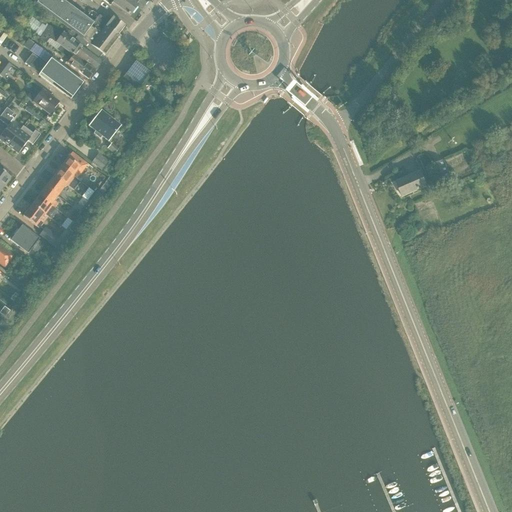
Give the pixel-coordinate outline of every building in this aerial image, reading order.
[(119,35),(125,27),(113,17),(109,23),(100,16),(95,22),(65,0),(41,0),(38,5),(71,30),(68,34),(74,38),(77,34),(78,35),(103,54),(107,57),(122,37),(119,35)] [(103,0),(103,1),(110,6),(113,3),(130,16),(137,7),(141,10),(148,0),(103,0)] [(2,16),(0,19),(0,30),(1,31),(8,20),(2,16)] [(56,43),(61,36),(53,29),(51,30),(49,28),(41,39),(46,43),(49,38),(52,39),(56,43)] [(61,36),(56,43),(62,47),(95,71),(96,70),(102,61),(99,58),(103,54),(78,35),(74,40),(63,33),(61,36)] [(35,44),(28,40),(23,47),(30,51),(35,44)] [(89,79),(95,71),(62,47),(59,51),(67,58),(68,56),(71,59),(68,63),(89,79)] [(71,99),(85,81),(53,57),(47,65),(32,54),(25,63),(40,74),(39,75),(71,99)] [(136,61),(121,80),(137,92),(149,76),(152,72),(136,61)] [(0,67),(0,74),(2,76),(10,66),(5,62),(0,67)] [(50,115),(59,103),(42,90),(32,102),(50,115)] [(1,91),(0,92),(0,94),(6,99),(8,96),(1,91)] [(32,116),(34,113),(27,107),(25,110),(32,116)] [(0,117),(0,120),(8,127),(11,123),(17,115),(7,108),(0,117)] [(109,141),(120,126),(101,112),(90,127),(96,131),(94,134),(100,138),(102,136),(109,141)] [(34,113),(32,116),(39,121),(41,118),(34,113)] [(43,120),(39,125),(45,130),(49,124),(43,120)] [(0,137),(0,140),(8,147),(24,127),(23,126),(20,130),(11,123),(8,127),(0,137)] [(24,127),(8,147),(18,154),(28,142),(33,145),(41,135),(35,131),(33,134),(24,127)] [(119,149),(112,143),(107,149),(114,155),(119,149)] [(58,152),(63,156),(70,149),(66,144),(58,152)] [(102,170),(108,161),(99,154),(92,163),(102,170)] [(77,179),(88,164),(79,157),(75,163),(68,158),(61,167),(77,179)] [(452,184),(450,181),(451,180),(443,161),(432,165),(440,185),(440,184),(442,188),(452,184)] [(110,165),(105,172),(109,174),(113,168),(110,165)] [(81,182),(77,179),(61,167),(54,176),(66,185),(70,188),(74,191),(81,182)] [(0,186),(3,188),(11,177),(0,169),(0,186)] [(402,197),(427,187),(422,172),(397,182),(402,197)] [(58,195),(66,185),(54,176),(47,187),(58,195)] [(108,177),(96,193),(101,197),(113,181),(108,177)] [(120,192),(126,184),(121,181),(115,189),(120,192)] [(54,201),(58,195),(47,187),(39,196),(55,208),(58,204),(54,201)] [(96,193),(89,203),(94,206),(101,197),(96,193)] [(58,211),(55,208),(39,196),(32,205),(48,217),(48,218),(51,220),(58,211)] [(87,203),(81,198),(76,205),(82,209),(87,203)] [(43,224),(48,218),(48,217),(32,205),(24,217),(39,229),(43,224)] [(28,254),(40,239),(22,226),(11,241),(28,254)] [(70,226),(66,231),(71,235),(75,230),(70,226)] [(45,229),(40,235),(53,246),(59,239),(45,229)] [(13,256),(6,251),(0,246),(0,262),(5,267),(13,256)] [(36,269),(41,273),(45,268),(40,264),(36,269)]
